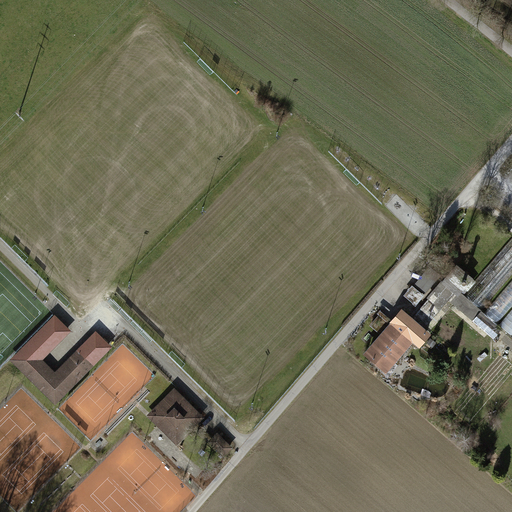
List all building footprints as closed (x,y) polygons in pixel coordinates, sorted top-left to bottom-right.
[(451,299),(488,332),(511,306),(511,242),(478,279),(458,261),(445,275),(434,265),(402,300),(428,323),(451,299)] [(511,310),(501,323),(511,333),(511,310)] [(54,405),(112,347),(95,330),(54,371),(42,359),(70,330),(53,314),(8,359),(54,405)] [(414,344),(390,325),(364,356),(388,376),(414,344)] [(174,387),(146,415),(177,445),(204,417),(174,387)] [(233,447),(218,432),(208,442),(223,457),(233,447)]
